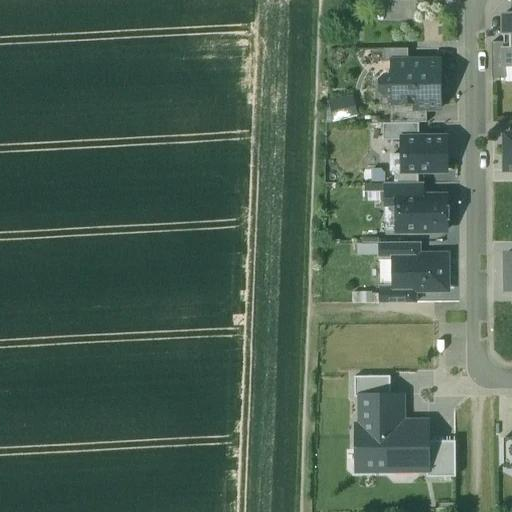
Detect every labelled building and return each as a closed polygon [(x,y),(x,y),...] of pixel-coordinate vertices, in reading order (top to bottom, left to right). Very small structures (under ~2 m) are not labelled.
[(511,15),(503,16),(503,43),(504,47),(504,67),(505,67),(511,67),(511,15)] [(504,47),(503,43),(492,44),(492,80),(505,79),(505,67),(504,67),(504,47)] [(408,62),(408,50),(384,50),(384,63),(392,63),(392,62),(408,62)] [(408,62),(392,62),(392,63),(392,77),(386,77),(381,82),(381,91),(386,96),(393,96),(393,104),(393,105),(415,105),(415,111),(427,111),(440,110),(439,62),(408,62)] [(352,97),(330,104),(335,122),(357,116),(352,97)] [(415,111),(415,105),(393,105),(393,104),(391,104),(391,125),(419,124),(427,125),(427,111),(415,111)] [(419,140),(419,124),(391,125),(383,125),(384,141),(403,141),(402,140),(419,140)] [(419,173),(447,172),(447,140),(419,140),(402,140),(403,141),(403,173),(419,173)] [(419,185),(419,173),(403,173),(395,173),(395,185),(419,185)] [(395,185),(384,185),(384,206),(396,206),(400,206),(400,198),(420,198),(420,185),(419,185),(395,185)] [(420,198),(400,198),(400,206),(396,206),(397,224),(401,224),(401,232),(447,232),(446,198),(420,198)] [(403,256),(403,244),(379,245),(379,261),(381,262),(393,261),(393,256),(403,256)] [(403,256),(393,256),(393,261),(394,286),(394,293),(399,292),(404,292),(415,292),(443,292),(443,284),(447,279),(447,262),(441,256),(403,256)] [(394,286),(393,261),(381,262),(381,286),(394,286)] [(399,292),(394,293),(394,286),(381,286),(379,287),(380,304),(404,304),(404,292),(399,292)] [(416,304),(415,292),(404,292),(404,304),(416,304)] [(354,379),(355,397),(361,397),(391,396),(390,378),(354,379)] [(428,470),(427,440),(427,426),(400,427),(399,396),(391,396),(361,397),(362,427),(356,427),(357,472),(428,470)] [(456,478),(455,439),(427,440),(428,470),(428,479),(456,478)]
